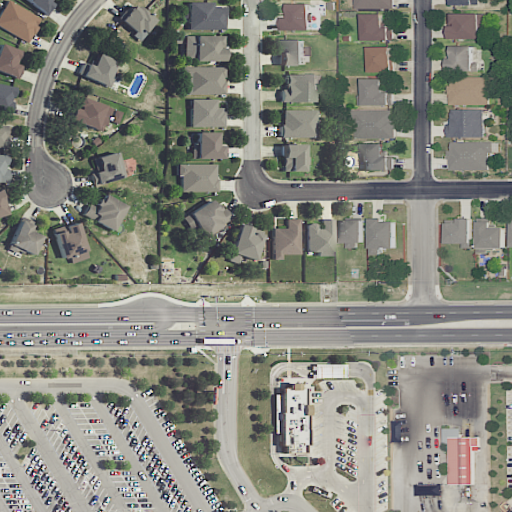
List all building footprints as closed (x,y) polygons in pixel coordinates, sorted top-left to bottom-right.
[(40,16),(4,0),(0,9),(0,28),(28,42),(40,16)] [(22,0),(47,15),(53,4),(49,2),(49,0),(22,0)] [(394,0),(355,0),(356,10),(365,10),(365,7),(394,6),(394,0)] [(152,19),(132,2),(118,19),(139,36),(152,19)] [(187,2),(188,28),(225,28),(225,5),(213,5),(213,2),(187,2)] [(310,30),(310,4),(287,4),(288,17),(280,18),(280,31),(310,30)] [(486,39),(486,13),(450,14),(450,40),(486,39)] [(384,14),(363,14),(363,41),(394,40),(394,28),(385,28),(384,14)] [(182,60),(223,61),(224,48),(219,48),(220,36),(183,35),(182,60)] [(280,66),(303,65),(303,40),(280,40),(280,66)] [(19,51),(0,44),(0,72),(17,79),(21,66),(15,64),(19,51)] [(473,46),(450,47),(450,71),(478,71),(478,63),(473,63),(473,46)] [(370,73),(393,72),(392,47),(369,47),(370,73)] [(76,76),(108,86),(116,60),(94,54),(91,65),(81,61),(76,76)] [(180,67),(181,95),(225,94),(224,66),(180,67)] [(316,75),(284,74),(284,89),(280,89),(280,102),(316,102),(316,75)] [(490,105),(491,78),(451,77),(450,105),(490,105)] [(384,79),(361,79),(361,106),(394,105),(393,93),(384,93),(384,79)] [(16,88),(0,83),(0,112),(9,114),(16,88)] [(68,119),(100,132),(103,123),(98,121),(103,106),(77,96),(68,119)] [(189,125),(224,125),(224,109),(216,109),(216,99),(190,99),(189,125)] [(316,109),(280,110),(280,137),(316,136),(316,109)] [(395,111),(356,110),(356,136),(394,136),(395,111)] [(485,110),(451,110),(451,138),(485,137),(485,110)] [(192,159),(225,159),(225,145),(216,145),(216,132),(192,132),(192,159)] [(494,142),(451,143),(451,170),(491,170),(490,153),(494,153),(494,142)] [(364,171),(394,170),(394,157),(385,157),(384,143),(363,144),(364,171)] [(303,144),(281,144),(282,171),(306,171),(306,156),(304,156),(303,144)] [(89,172),(92,185),(121,178),(115,152),(93,157),(96,171),(89,172)] [(0,181),(8,182),(7,154),(0,154),(0,181)] [(216,164),(176,164),(176,177),(180,177),(179,191),(216,192),(216,164)] [(82,215),(111,231),(124,206),(101,193),(94,207),(88,204),(82,215)] [(203,237),(230,218),(223,208),(219,211),(210,198),(187,214),(203,237)] [(299,219),(285,218),(285,228),(271,228),(271,259),(281,260),(281,254),(299,255),(299,219)] [(396,249),(396,222),(384,222),(384,218),(370,219),(371,255),(382,255),(382,249),(396,249)] [(333,219),(319,219),(320,224),(305,224),(305,255),(333,254),(333,219)] [(447,244),(463,244),(464,248),(472,248),(472,219),(458,219),(458,223),(446,224),(447,244)] [(32,257),(40,236),(28,231),(30,225),(18,220),(7,247),(32,257)] [(338,221),(339,244),(347,244),(347,246),(364,246),(364,220),(338,221)] [(87,258),(77,222),(52,229),(60,258),(69,256),(71,263),(87,258)] [(478,249),(505,248),(505,227),(491,227),(491,222),(478,222),(478,249)] [(253,260),(261,235),(250,231),(251,228),(238,224),(227,260),(236,263),(239,256),(253,260)] [(302,450),(302,444),(306,444),(305,404),(301,404),(301,388),(278,388),(278,445),(282,445),(282,450),(302,450)] [(450,437),(450,482),(474,482),(474,437),(450,437)] [(442,496),(441,485),(416,485),(417,496),(442,496)]
